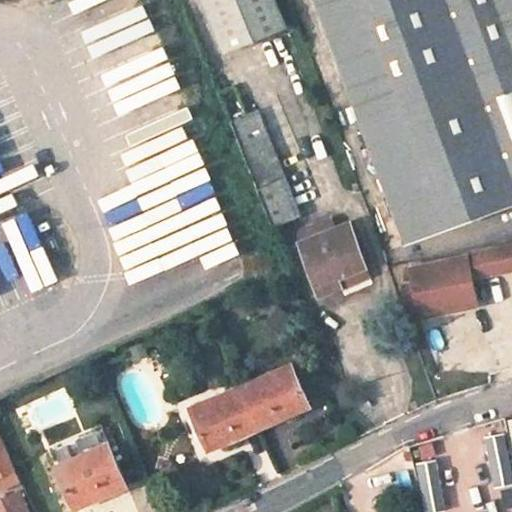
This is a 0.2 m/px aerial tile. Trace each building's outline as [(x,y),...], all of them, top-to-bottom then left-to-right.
[(77,0),(129,146),(157,136),(166,161),(201,148),(191,120),(194,119),(152,0),(77,0)] [(274,0),(204,0),(226,53),(286,28),(274,0)] [(511,204),(511,0),(318,0),(407,243),(511,204)] [(271,224),(298,213),(257,110),(230,121),(271,224)] [(105,209),(136,293),(246,253),(215,169),(105,209)] [(24,216),(0,223),(0,246),(13,289),(44,280),(24,216)] [(334,229),(331,220),(297,232),(301,242),(334,229)] [(367,268),(350,223),(334,229),(301,242),(320,294),(343,285),(341,279),(367,268)] [(511,244),(492,249),(494,258),(497,270),(511,266),(511,244)] [(467,265),(494,258),(492,249),(464,255),(467,265)] [(410,266),(413,282),(403,284),(410,314),(422,311),(423,315),(445,309),(444,301),(472,293),(467,265),(464,255),(410,266)] [(369,274),(367,268),(341,279),(343,285),(369,274)] [(260,427),(280,418),(278,413),(307,399),(291,363),(242,384),(260,427)] [(242,384),(191,406),(208,444),(237,431),(239,436),(260,427),(242,384)] [(309,405),(307,399),(278,413),(280,418),(309,405)] [(101,421),(49,445),(72,501),(102,488),(105,494),(128,483),(101,421)] [(210,448),(239,436),(237,431),(208,444),(210,448)] [(511,444),(509,432),(488,437),(500,486),(511,483),(511,444)] [(451,436),(421,445),(426,464),(457,454),(451,436)] [(75,507),(105,494),(102,488),(72,501),(75,507)] [(29,511),(20,492),(0,501),(0,511),(29,511)]
